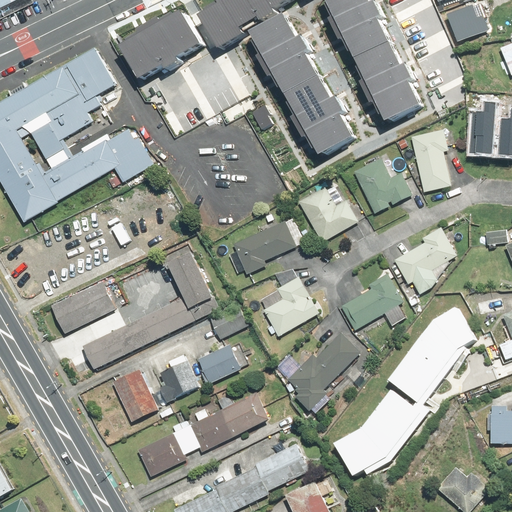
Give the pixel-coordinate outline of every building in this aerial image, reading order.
[(0,0),(0,8),(17,0),(0,0)] [(221,7),(200,18),(218,51),(243,37),(238,28),(289,0),(219,0),(218,1),(221,7)] [(364,0),(325,0),(323,1),(385,124),(419,107),(412,92),(416,90),(404,66),(399,69),(379,30),(386,27),(373,2),(367,5),(364,0)] [(476,5),(455,13),(465,38),(486,30),(476,5)] [(180,16),(136,41),(158,79),(211,50),(192,16),(183,21),(180,16)] [(284,16),(251,35),(320,154),(354,134),(345,120),(350,118),(336,94),(331,97),(309,60),(315,57),(301,32),(295,36),(284,16)] [(97,52),(0,106),(0,173),(27,222),(119,170),(125,181),(155,164),(141,140),(137,142),(129,129),(73,161),(62,142),(94,124),(89,115),(109,104),(102,92),(115,84),(97,52)] [(472,111),(468,151),(492,153),(496,103),(483,102),(483,112),(472,111)] [(500,116),(496,156),(511,157),(511,106),(511,107),(511,117),(500,116)] [(448,126),(414,136),(429,189),(463,180),(448,126)] [(386,154),(357,168),(379,214),(419,195),(407,172),(397,177),(386,154)] [(332,186),(302,204),(326,243),(366,219),(353,197),(342,203),(332,186)] [(174,230),(181,227),(176,215),(135,233),(144,256),(179,241),(174,230)] [(82,216),(39,236),(47,258),(65,250),(75,272),(103,260),(99,253),(109,249),(100,231),(106,229),(100,217),(85,224),(82,216)] [(286,219),(239,242),(253,271),(301,248),(286,219)] [(448,227),(400,253),(423,295),(445,283),(438,270),(464,255),(448,227)] [(486,232),(488,246),(509,244),(507,230),(486,232)] [(172,269),(197,317),(220,306),(195,257),(172,269)] [(344,306),(359,331),(411,300),(394,272),(374,284),(376,287),(344,306)] [(264,295),(284,336),(325,317),(305,275),(264,295)] [(106,285),(56,309),(69,335),(119,311),(106,285)] [(477,303),(481,317),(504,311),(501,297),(477,303)] [(187,300),(86,348),(97,371),(198,324),(187,300)] [(366,429),(337,446),(355,475),(367,468),(370,474),(394,460),(430,412),(425,407),(467,350),(485,341),(467,305),(439,318),(388,380),(399,389),(366,429)] [(212,319),(222,341),(249,329),(239,307),(212,319)] [(317,351),(290,383),(318,407),(368,351),(345,330),(323,356),(317,351)] [(237,338),(203,355),(216,382),(250,366),(237,338)] [(147,364),(117,378),(138,422),(210,387),(194,356),(153,376),(147,364)] [(263,389),(142,446),(157,477),(278,419),(263,389)] [(511,403),(497,403),(495,443),(511,443),(511,403)] [(433,443),(427,438),(418,450),(424,455),(433,443)] [(303,440),(175,505),(178,511),(234,511),(318,470),(303,440)] [(0,449),(0,501),(23,488),(0,449)] [(431,466),(414,454),(402,472),(419,483),(431,466)] [(462,460),(440,485),(472,511),(473,511),(494,487),(462,460)] [(338,511),(324,476),(294,488),(303,511),(338,511)] [(38,511),(28,494),(0,511),(38,511)]
